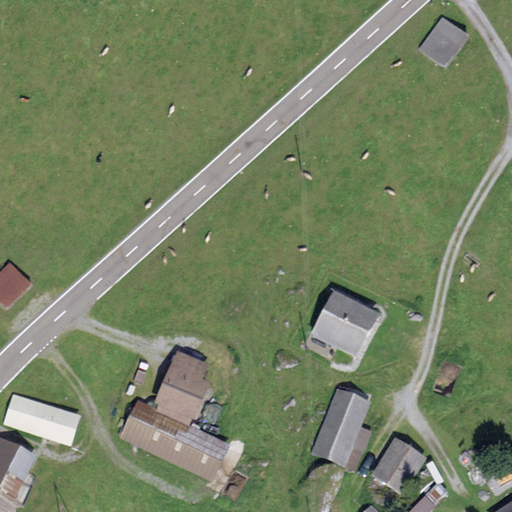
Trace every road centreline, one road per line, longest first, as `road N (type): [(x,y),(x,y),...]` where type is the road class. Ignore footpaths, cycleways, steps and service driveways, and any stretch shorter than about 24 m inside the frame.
road 1 (primary): [(411,0),(0,374)]
road 2 (track): [(36,339),(73,377),(128,469),(184,494),(222,497)]
